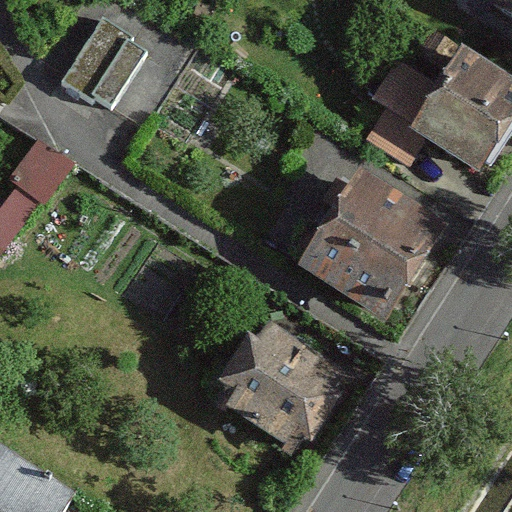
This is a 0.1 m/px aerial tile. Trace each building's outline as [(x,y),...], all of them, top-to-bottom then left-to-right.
[(511,0),(489,0),(489,1),(511,15),(511,0)] [(66,81),(63,84),(87,99),(91,94),(110,106),(143,55),(121,41),(124,37),(102,23),(66,81)] [(511,87),(461,56),(413,133),(479,173),(511,120),(511,87)] [(75,169),(36,145),(0,200),(0,262),(38,212),(45,214),(75,169)] [(297,282),(386,337),(450,239),(360,185),(297,282)] [(215,409),(289,457),(343,374),(269,326),(215,409)] [(0,511),(62,511),(71,500),(0,451),(0,511)]
